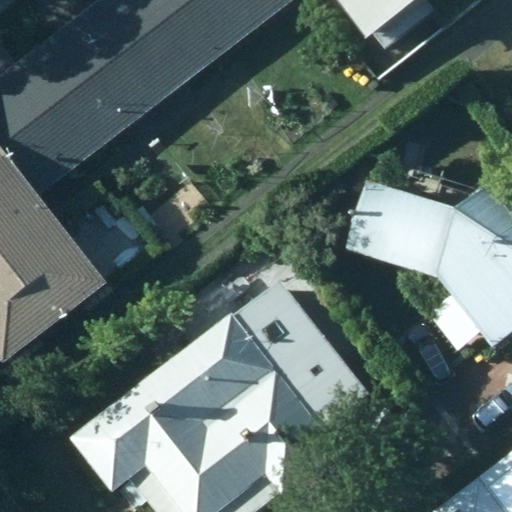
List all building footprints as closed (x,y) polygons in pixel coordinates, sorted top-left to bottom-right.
[(50,198),(188,90),(117,0),(116,0),(0,90),(0,134),(37,181),(50,198)] [(117,0),(188,90),(302,1),(300,0),(117,0)] [(350,0),(388,49),(450,0),(350,0)] [(0,210),(37,181),(0,134),(0,210)] [(50,198),(37,181),(0,210),(0,344),(21,372),(124,291),(50,198)] [(511,358),(511,195),(510,193),(477,219),(385,192),(365,258),(455,285),(466,300),(440,319),(466,356),(494,336),(510,360),(511,358)] [(377,402),(288,291),(87,447),(128,500),(145,487),(165,511),(274,511),(292,498),(299,506),(356,462),(335,434),(377,402)] [(408,423),(384,407),(361,446),(386,461),(408,423)]
